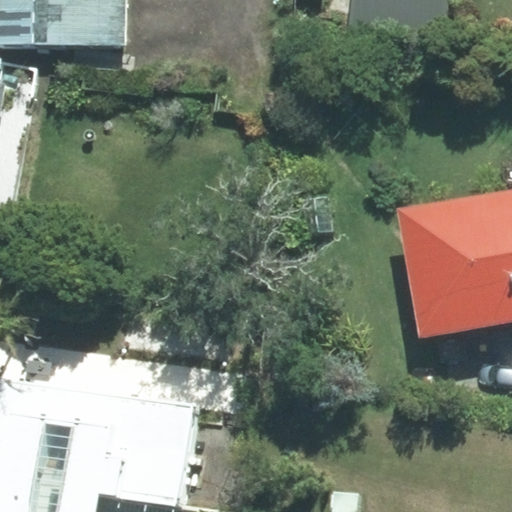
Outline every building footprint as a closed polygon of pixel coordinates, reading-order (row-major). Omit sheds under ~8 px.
[(0,0),(0,53),(123,56),(124,0),(0,0)] [(443,0),(345,0),(342,45),(440,51),(443,0)] [(0,113),(8,63),(0,61),(0,113)] [(511,202),(389,225),(413,358),(511,339),(511,202)] [(178,511),(189,416),(0,393),(0,511),(178,511)]
